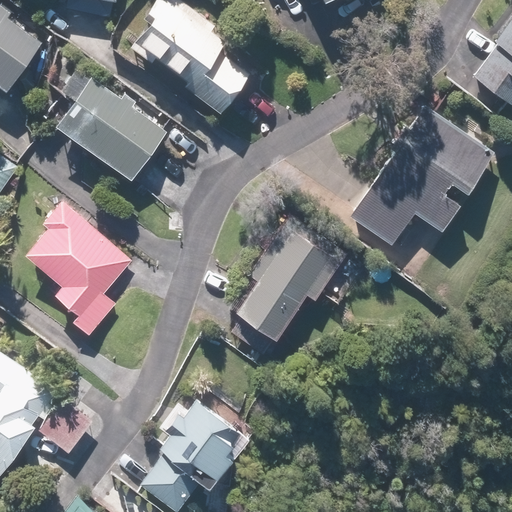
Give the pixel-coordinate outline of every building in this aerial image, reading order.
[(208,32),(213,24),(175,0),(145,0),(132,20),(138,24),(119,53),(214,114),(243,69),(211,49),(218,38),(208,32)] [(0,5),(0,93),(36,44),(4,21),(10,12),(0,5)] [(511,11),(462,83),(502,112),(511,97),(511,11)] [(115,100),(71,69),(53,93),(65,102),(48,127),(124,180),(159,131),(128,109),(131,105),(118,95),(115,100)] [(490,150),(424,105),(347,217),(385,244),(405,214),(434,234),(452,208),(433,194),(441,182),(459,194),(490,150)] [(0,182),(10,169),(0,161),(0,182)] [(129,262),(58,202),(40,223),(47,229),(23,257),(52,283),(43,294),(86,332),(110,304),(101,296),(129,262)] [(258,352),(299,296),(307,302),(341,255),(290,218),(247,277),(254,283),(223,326),(258,352)] [(0,462),(51,392),(0,354),(0,462)] [(87,424),(57,400),(36,425),(66,450),(87,424)] [(246,439),(200,402),(190,414),(179,405),(155,434),(161,439),(154,447),(162,453),(138,483),(172,510),(193,484),(203,492),(246,439)] [(92,511),(72,497),(60,511),(33,511),(32,511),(31,511),(92,511)]
